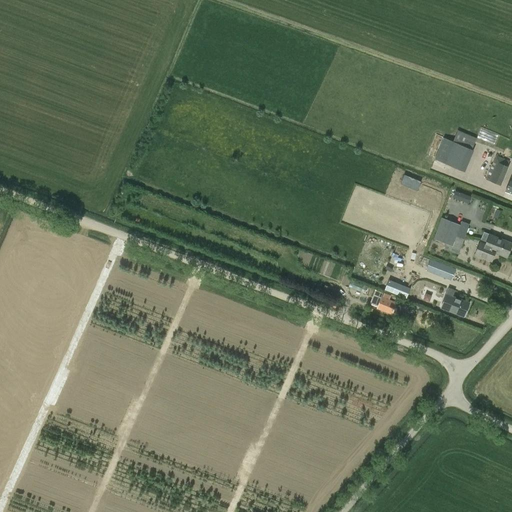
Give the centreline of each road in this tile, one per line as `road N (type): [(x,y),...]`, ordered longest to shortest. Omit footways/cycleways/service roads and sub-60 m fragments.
road 1 (unclassified): [(464,371),(438,354),(0,189)]
road 2 (unclassified): [(344,511),(444,397)]
